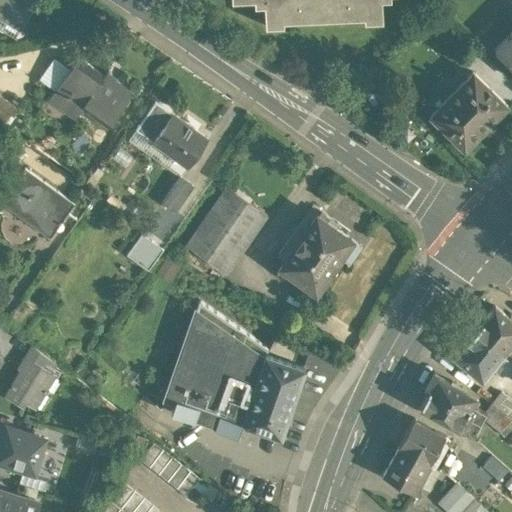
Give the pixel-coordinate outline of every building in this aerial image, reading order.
[(0,0),(0,17),(6,21),(8,17),(22,24),(33,6),(22,0),(0,0)] [(229,0),(230,2),(253,1),(253,8),(264,7),(265,30),(282,29),(282,23),(363,18),(363,23),(382,22),(381,1),(389,1),(389,0),(229,0)] [(511,31),(494,49),(511,66),(511,31)] [(130,93),(78,56),(65,75),(72,80),(56,102),(76,116),(81,108),(107,127),(130,93)] [(472,71),(430,116),(464,149),(506,104),(472,71)] [(17,107),(0,94),(0,124),(3,127),(17,107)] [(170,113),(154,102),(135,128),(152,140),(170,113)] [(207,138),(171,113),(170,113),(152,140),(151,141),(187,167),(207,138)] [(74,200),(25,166),(16,178),(13,176),(7,184),(10,187),(0,201),(49,235),(74,200)] [(180,176),(162,202),(174,211),(193,185),(180,176)] [(225,187),(185,246),(226,274),(267,215),(225,187)] [(304,216),(295,228),(294,228),(285,241),(285,242),(277,254),(284,259),(279,266),(283,269),(284,274),(287,276),(293,276),(314,290),(327,272),(329,273),(333,271),(336,268),(338,264),(338,260),(338,257),(349,240),(333,228),(336,223),(319,211),(316,216),(314,215),(311,221),(304,216)] [(162,248),(141,234),(126,255),(147,269),(162,248)] [(349,263),(360,247),(349,240),(338,257),(349,263)] [(267,349),(199,303),(166,397),(207,412),(241,424),(241,423),(265,356),(267,349)] [(511,339),(511,320),(493,305),(475,328),(474,328),(473,330),(501,353),(511,340),(511,339)] [(280,329),(268,357),(290,364),(298,341),(280,329)] [(501,353),(473,330),(471,332),(453,355),(481,378),(491,366),(501,353)] [(511,340),(501,353),(508,359),(511,354),(511,340)] [(52,358),(33,343),(26,355),(28,356),(29,355),(47,366),(52,358)] [(501,353),(491,366),(499,372),(508,359),(501,353)] [(47,366),(29,355),(28,356),(5,394),(21,404),(24,399),(33,405),(54,371),(47,366)] [(265,356),(241,423),(247,425),(280,436),(303,369),(290,364),(268,357),(265,356)] [(476,397),(450,383),(451,382),(433,372),(424,389),(428,391),(419,406),(420,407),(419,408),(462,431),(469,418),(479,423),(481,418),(485,411),(471,404),(476,397)] [(511,417),(511,401),(501,392),(492,403),(511,419),(511,417)] [(142,396),(127,415),(146,430),(161,411),(142,396)] [(511,419),(492,403),(485,411),(481,418),(497,429),(506,423),(511,419)] [(241,424),(207,412),(218,433),(233,439),(245,433),(247,425),(241,423),(241,424)] [(444,435),(413,418),(397,447),(436,468),(439,469),(452,447),(441,441),(444,435)] [(44,437),(5,426),(0,443),(0,461),(33,472),(44,437)] [(146,440),(135,437),(130,457),(141,460),(146,440)] [(182,495),(196,477),(154,444),(140,462),(182,495)] [(436,468),(397,447),(382,475),(396,482),(393,488),(401,492),(404,487),(414,492),(419,482),(426,486),(436,468)] [(490,456),(476,473),(492,487),(507,471),(490,456)] [(201,475),(192,486),(211,501),(220,490),(201,475)] [(472,498),(457,484),(439,505),(446,511),(459,511),(472,499),(472,498)] [(157,511),(123,485),(101,511),(157,511)] [(34,511),(38,501),(0,489),(0,511),(34,511)] [(472,499),(459,511),(484,511),(486,511),(472,499)]
